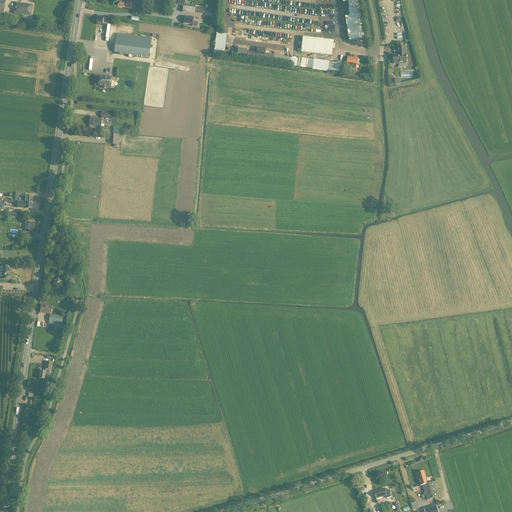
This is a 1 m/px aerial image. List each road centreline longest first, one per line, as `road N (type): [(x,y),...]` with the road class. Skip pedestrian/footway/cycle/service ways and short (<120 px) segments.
road 1 (secondary): [(5,511),(77,0)]
road 2 (unclassified): [(234,511),(511,426)]
